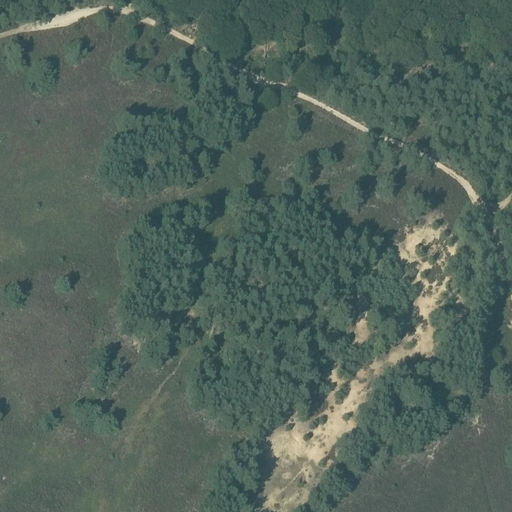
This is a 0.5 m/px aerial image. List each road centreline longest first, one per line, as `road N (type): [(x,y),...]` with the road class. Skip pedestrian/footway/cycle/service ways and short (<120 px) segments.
road 1 (track): [(119,8),(462,176),(494,229)]
road 2 (track): [(119,8),(0,35)]
